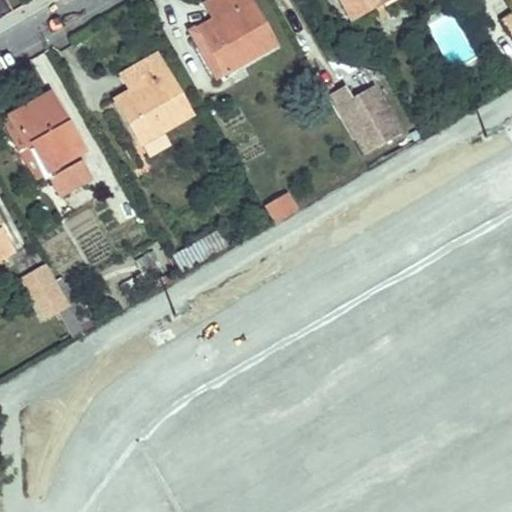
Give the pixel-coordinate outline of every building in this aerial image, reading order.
[(273,44),(248,0),(213,0),(205,5),(213,20),(217,28),(203,37),(223,73),(273,44)] [(339,0),(350,17),(373,4),(370,0),(339,0)] [(511,0),(510,0),(506,3),(511,11),(511,14),(500,23),(511,41),(511,0)] [(223,73),(203,37),(217,28),(213,20),(191,33),(193,37),(216,77),(223,73)] [(189,115),(156,56),(123,74),(131,90),(132,91),(134,96),(135,97),(118,106),(139,143),(162,130),(189,115)] [(351,94),(367,84),(355,65),(340,75),(339,76),(350,95),(351,94)] [(344,89),(329,97),(342,119),(356,111),(351,102),(344,89)] [(374,89),(351,102),(356,111),(342,119),(355,142),(359,140),(368,155),(402,136),(374,89)] [(135,97),(134,96),(132,91),(131,90),(114,99),(115,100),(118,106),(135,97)] [(86,152),(53,93),(11,115),(13,120),(27,145),(21,148),(20,149),(36,179),(86,152)] [(27,145),(13,120),(11,115),(4,119),(5,120),(20,149),(21,148),(27,145)] [(169,142),(162,130),(139,143),(139,144),(146,157),(170,143),(169,142)] [(359,140),(355,142),(364,158),(368,155),(359,140)] [(61,195),(92,177),(83,159),(51,176),(61,195)] [(286,194),(265,207),(274,224),(296,212),(286,194)] [(9,243),(0,226),(0,258),(13,251),(9,243)] [(180,271),(228,244),(219,229),(172,257),(180,271)] [(166,273),(154,250),(136,261),(149,282),(166,273)] [(63,296),(61,291),(46,264),(21,277),(44,319),(59,311),(69,305),(63,296)] [(77,304),(70,290),(68,287),(61,291),(63,296),(69,305),(80,324),(89,320),(80,303),(77,304)] [(80,324),(69,305),(59,311),(74,336),(83,331),(83,330),(80,324)]
